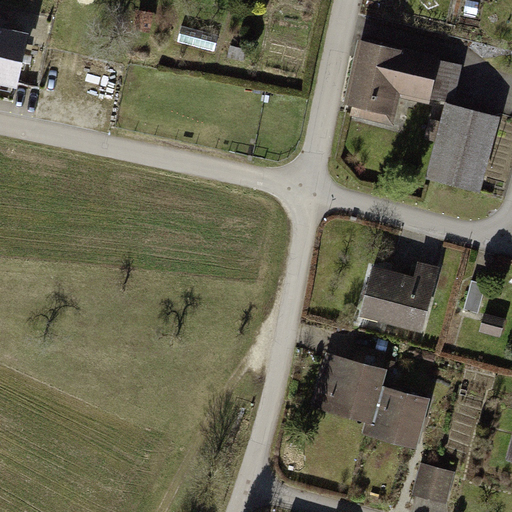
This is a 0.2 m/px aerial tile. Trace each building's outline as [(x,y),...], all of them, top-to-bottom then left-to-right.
[(28,28),(0,21),(0,77),(16,81),(28,28)] [(432,61),(350,40),(334,105),(380,116),(386,95),(422,104),(432,61)] [(502,113),(447,98),(427,172),(482,187),(502,113)] [(408,275),(364,263),(350,317),(413,334),(430,268),(411,262),(408,275)] [(481,289),(463,285),(458,310),(476,314),(481,289)] [(502,318),(480,313),(476,332),(498,337),(502,318)] [(379,369),(321,354),(306,409),(361,424),(358,436),(408,450),(422,399),(374,386),(379,369)] [(511,414),(499,461),(511,464),(511,414)] [(452,474),(418,465),(409,498),(442,507),(452,474)]
